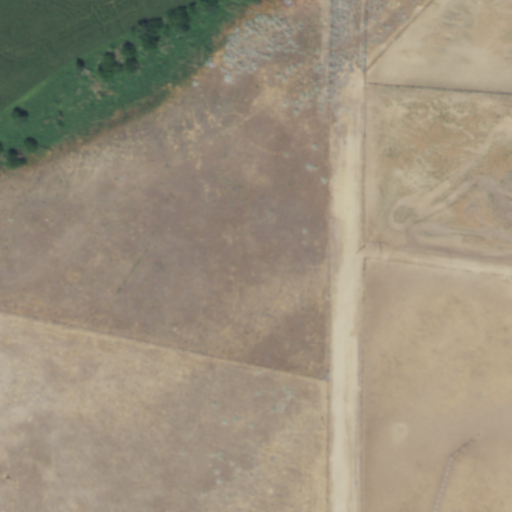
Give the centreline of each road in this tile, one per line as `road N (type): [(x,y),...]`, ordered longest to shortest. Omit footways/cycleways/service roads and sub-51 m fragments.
road 1 (track): [(342,138),(336,511)]
road 2 (track): [(323,55),(285,90),(285,100),(305,107),(323,91),(323,0)]
